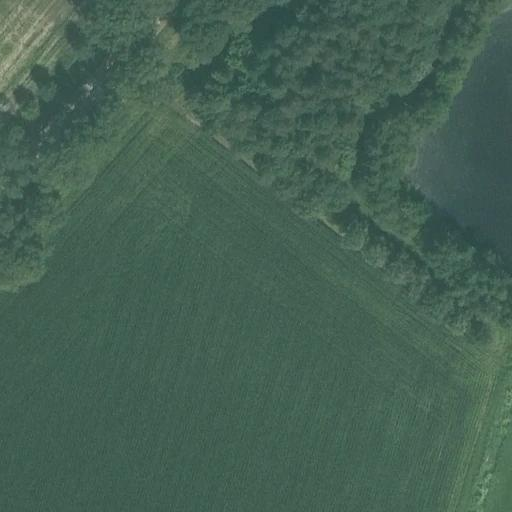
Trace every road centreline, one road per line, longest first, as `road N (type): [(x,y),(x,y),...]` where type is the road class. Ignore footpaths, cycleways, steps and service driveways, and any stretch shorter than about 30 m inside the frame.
road 1 (track): [(467,0),(423,86),(373,126),(363,167),(381,222),(511,332)]
road 2 (unclassified): [(0,190),(174,0)]
